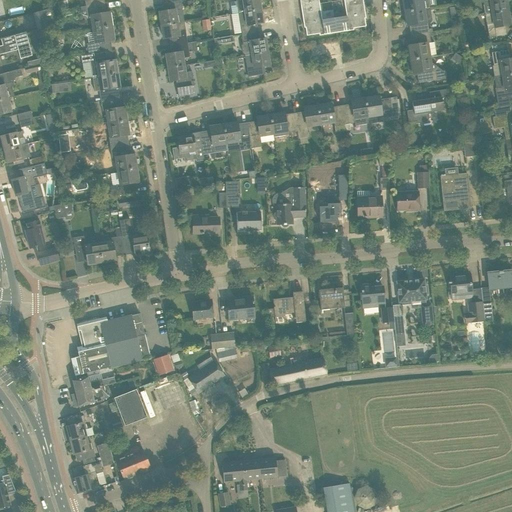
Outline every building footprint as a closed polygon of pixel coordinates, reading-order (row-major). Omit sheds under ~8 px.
[(235,0),(238,13),(260,10),(258,0),(235,0)] [(350,0),(343,0),(346,16),(334,18),(336,33),(353,30),(353,28),(365,26),(364,18),(365,18),(364,9),(363,9),(362,4),(351,6),(350,0)] [(402,0),(404,12),(429,8),(427,0),(402,0)] [(482,0),(485,14),(507,10),(505,0),(482,0)] [(180,1),(165,3),(166,11),(159,12),(161,26),(177,23),(176,16),(183,15),(180,1)] [(104,13),(102,4),(85,6),(87,17),(91,16),(93,29),(112,26),(110,13),(104,13)] [(319,4),(312,5),(314,12),(303,13),(304,19),(302,19),(304,28),(305,28),(306,36),(319,34),(319,36),(336,33),(334,18),(322,20),(319,4)] [(53,8),(38,12),(42,28),(57,25),(53,8)] [(432,21),(430,8),(429,8),(404,12),(407,26),(410,25),(412,35),(429,33),(428,25),(432,21)] [(260,10),(238,13),(240,31),(241,35),(257,32),(255,24),(262,23),(260,10)] [(507,10),(485,14),(489,38),(504,35),(503,26),(510,25),(507,10)] [(177,23),(161,26),(163,39),(170,38),(172,46),(187,43),(184,22),(177,23)] [(95,43),(91,43),(86,44),(88,54),(80,55),(81,56),(110,51),(108,41),(114,40),(112,26),(93,29),(95,43)] [(257,32),(241,35),(243,44),(241,46),(242,53),(244,55),(244,56),(267,52),(265,39),(258,40),(257,32)] [(1,39),(2,46),(0,46),(0,54),(17,50),(20,59),(31,56),(26,33),(14,36),(1,39)] [(429,33),(412,35),(414,45),(408,46),(410,60),(429,57),(436,56),(433,42),(431,43),(429,33)] [(187,43),(172,46),(173,54),(166,55),(168,68),(184,66),(182,58),(189,57),(189,52),(197,51),(195,42),(187,43)] [(110,51),(81,56),(82,63),(89,62),(92,78),(99,77),(117,74),(115,60),(111,61),(110,51)] [(494,77),(511,74),(511,58),(508,59),(507,51),(491,53),(494,66),(492,66),(494,77)] [(269,65),(267,52),(244,56),(248,77),(263,75),(262,67),(269,65)] [(429,57),(410,60),(412,74),(416,73),(418,83),(445,79),(444,73),(429,62),(429,57)] [(203,68),(218,66),(217,60),(202,63),(203,68)] [(32,66),(25,68),(26,74),(37,71),(42,70),(40,64),(32,66)] [(185,73),(184,66),(168,68),(170,81),(177,80),(178,88),(176,88),(178,97),(193,95),(192,86),(194,86),(192,72),(185,73)] [(22,76),(20,69),(0,74),(0,100),(7,98),(14,97),(12,87),(14,86),(13,82),(15,78),(22,76)] [(120,88),(117,74),(99,77),(92,78),(94,92),(99,91),(100,101),(117,98),(116,89),(120,88)] [(511,74),(494,77),(495,88),(499,109),(509,107),(511,107),(510,99),(511,98),(511,74)] [(428,119),(429,117),(428,113),(443,110),(441,98),(447,97),(446,90),(429,92),(430,99),(412,102),(413,110),(406,111),(408,123),(416,122),(417,124),(424,122),(426,122),(427,121),(427,120),(428,119)] [(365,98),(367,117),(369,124),(382,122),(381,119),(399,116),(396,97),(379,100),(378,96),(365,98)] [(7,98),(0,100),(0,114),(11,112),(7,98)] [(117,98),(100,101),(102,111),(106,111),(108,124),(127,121),(125,107),(119,108),(117,98)] [(352,106),(342,108),(344,125),(355,123),(355,126),(369,124),(367,117),(365,98),(351,100),(351,104),(352,106)] [(344,125),(342,108),(332,109),(331,103),(317,105),(320,124),(333,122),(335,133),(345,131),(344,125)] [(320,124),(317,105),(303,108),(304,114),(294,115),(297,132),(298,139),(308,137),(307,130),(307,126),(320,124)] [(509,107),(499,109),(494,110),(495,117),(492,117),(494,130),(504,128),(506,140),(511,138),(511,114),(511,115),(509,107)] [(19,121),(33,118),(31,111),(17,115),(19,121)] [(284,113),(270,115),(274,137),(288,135),(287,134),(297,132),(294,115),(284,117),(284,115),(284,113)] [(53,114),(45,115),(47,123),(55,122),(53,114)] [(257,123),(247,125),(251,148),(261,147),(261,143),(274,141),(274,137),(270,115),(256,117),(257,121),(257,123)] [(33,118),(19,121),(21,128),(34,124),(33,118)] [(111,138),(108,138),(110,148),(127,146),(125,136),(129,135),(127,121),(108,124),(111,138)] [(251,148),(247,125),(237,126),(237,122),(223,124),(226,145),(239,143),(241,150),(251,148)] [(226,145),(223,124),(209,127),(210,132),(200,134),(202,151),(213,149),(214,152),(227,150),(226,145)] [(25,144),(24,137),(22,131),(0,137),(4,150),(25,144)] [(200,134),(177,138),(178,147),(172,148),(174,160),(183,158),(184,161),(195,160),(196,162),(204,161),(202,151),(200,134)] [(477,156),(475,143),(463,144),(464,157),(477,156)] [(27,144),(25,144),(4,150),(7,163),(13,162),(13,165),(23,162),(23,159),(31,157),(27,144)] [(127,146),(110,148),(112,158),(116,158),(118,171),(136,168),(134,154),(128,155),(127,146)] [(42,157),(28,160),(30,167),(44,163),(43,160),(42,157)] [(379,165),(387,165),(387,157),(379,158),(379,165)] [(12,183),(10,183),(10,184),(11,187),(11,188),(13,188),(14,189),(13,189),(14,190),(15,195),(15,196),(18,196),(22,213),(45,207),(43,197),(34,199),(31,187),(36,186),(35,185),(34,178),(47,175),(45,170),(44,165),(44,163),(30,167),(20,169),(22,177),(20,178),(11,180),(11,181),(12,183)] [(136,168),(118,171),(120,185),(116,185),(118,196),(134,193),(133,183),(139,182),(136,168)] [(429,188),(428,172),(417,173),(417,188),(429,188)] [(470,208),(467,174),(445,176),(444,174),(441,175),(441,177),(440,177),(444,210),(470,208)] [(327,206),(319,207),(319,223),(337,222),(337,213),(340,213),(340,203),(340,201),(348,200),(347,175),(338,175),(339,198),(327,198),(327,204),(327,206)] [(189,176),(174,179),(177,191),(185,189),(201,187),(208,185),(206,178),(199,179),(190,181),(189,176)] [(264,177),(256,178),(257,194),(265,194),(264,177)] [(388,190),(388,178),(379,178),(380,190),(388,190)] [(70,182),(61,183),(62,190),(71,188),(70,182)] [(239,182),(225,182),(225,193),(225,195),(240,195),(239,182)] [(294,216),(294,217),(305,217),(304,187),(293,188),(293,198),(284,198),(284,197),(280,194),(275,196),(272,201),(275,205),(276,205),(276,213),(275,213),(274,214),(273,215),(273,218),(274,220),(276,221),(277,221),(277,225),(279,225),(280,226),(282,227),(283,228),(285,227),(286,227),(287,226),(288,225),(291,225),(291,216),(294,216)] [(397,208),(396,208),(396,212),(403,212),(403,211),(405,211),(418,210),(418,191),(397,192),(397,208)] [(357,197),(358,217),(382,216),(381,196),(357,197)] [(123,198),(116,200),(118,208),(124,207),(123,198)] [(55,210),(58,218),(65,217),(64,210),(70,209),(69,203),(53,206),(55,210)] [(252,232),(252,231),(261,231),(260,211),(236,212),(237,232),(246,231),(246,232),(247,232),(247,231),(252,231),(252,232)] [(210,233),(210,236),(219,235),(218,218),(208,219),(208,216),(192,217),(193,234),(200,233),(200,234),(203,234),(210,233)] [(28,230),(25,231),(29,248),(42,245),(45,244),(40,228),(38,221),(37,221),(36,219),(27,221),(27,224),(26,224),(28,230)] [(125,236),(121,236),(124,253),(134,252),(135,255),(149,253),(146,235),(132,237),(132,235),(125,236)] [(84,242),(83,236),(73,238),(74,244),(77,263),(87,261),(87,265),(101,263),(98,244),(85,246),(84,242)] [(112,242),(98,244),(101,263),(115,261),(114,254),(124,253),(121,236),(111,238),(112,242)] [(73,255),(72,247),(59,249),(60,257),(73,255)] [(46,250),(37,253),(40,265),(58,261),(56,253),(55,248),(46,250)] [(511,277),(511,271),(487,273),(489,291),(506,289),(506,296),(511,295),(511,277)] [(461,294),(461,298),(471,297),(471,293),(469,276),(463,276),(463,275),(449,277),(450,282),(447,282),(448,284),(449,284),(450,289),(451,288),(451,295),(461,294)] [(424,280),(397,282),(399,303),(399,302),(400,305),(408,304),(408,302),(421,300),(421,305),(423,325),(432,325),(430,304),(426,305),(425,300),(426,300),(425,295),(428,294),(427,286),(424,286),(424,280)] [(369,285),(361,286),(363,308),(377,306),(377,303),(384,303),(382,286),(369,288),(369,285)] [(318,290),(320,310),(344,308),(342,288),(318,290)] [(273,300),(275,317),(284,316),(283,314),(294,313),(295,317),(293,318),(293,322),(305,321),(302,292),(292,293),(293,298),(273,300)] [(252,304),(253,304),(253,302),(252,302),(252,297),(243,298),(243,300),(228,301),(228,299),(227,300),(229,319),(254,317),(252,304)] [(212,317),(211,301),(192,303),(193,319),(212,317)] [(490,302),(482,303),(484,322),(492,321),(490,303),(490,302)] [(468,304),(469,313),(464,314),(465,323),(484,322),(482,303),(468,304)] [(394,322),(393,317),(392,308),(381,309),(383,323),(389,322),(394,322)] [(355,335),(353,313),(344,314),(346,336),(355,335)] [(78,321),(84,348),(79,349),(80,356),(71,359),(75,376),(142,359),(150,358),(139,314),(107,322),(106,320),(100,321),(98,316),(78,321)] [(393,317),(394,322),(394,329),(395,336),(404,335),(402,316),(393,317)] [(233,333),(222,334),(224,348),(234,347),(235,347),(234,340),(233,333)] [(224,348),(222,334),(210,335),(212,349),(224,348)] [(248,338),(234,340),(235,347),(249,346),(248,338)] [(182,344),(174,345),(174,352),(183,351),(182,344)] [(268,348),(270,358),(280,356),(278,346),(268,348)] [(234,349),(216,353),(218,362),(236,358),(234,349)] [(172,371),(167,355),(152,360),(158,376),(172,371)] [(269,369),(273,387),(327,375),(323,357),(289,365),(288,363),(286,363),(287,365),(269,369)] [(189,377),(187,378),(197,394),(224,376),(214,360),(213,361),(210,358),(197,366),(199,370),(189,377)] [(186,372),(181,375),(184,380),(187,378),(189,377),(186,372)] [(72,380),(75,394),(103,387),(103,386),(102,380),(102,379),(89,382),(88,377),(72,380)] [(113,377),(102,380),(103,386),(115,383),(113,377)] [(134,378),(127,380),(129,388),(135,387),(134,378)] [(108,398),(107,392),(105,393),(103,387),(75,394),(78,407),(95,403),(108,398)] [(124,426),(147,417),(136,390),(114,398),(124,426)] [(70,441),(85,437),(83,430),(86,429),(83,416),(71,419),(73,425),(67,427),(70,441)] [(113,424),(112,424),(112,426),(121,423),(120,421),(119,421),(118,418),(112,420),(113,424)] [(85,437),(70,441),(73,454),(80,453),(83,465),(95,462),(90,443),(87,444),(85,437)] [(105,444),(98,446),(101,459),(112,457),(108,443),(105,444)] [(124,480),(150,469),(142,450),(139,451),(137,446),(128,450),(130,454),(116,461),(124,480)] [(113,463),(112,457),(101,459),(103,466),(113,463)] [(247,461),(249,479),(286,476),(284,460),(275,461),(275,458),(247,461)] [(249,479),(247,461),(221,464),(223,482),(239,481),(240,491),(247,490),(246,480),(249,479)] [(85,475),(72,478),(77,494),(92,489),(97,488),(99,487),(99,486),(106,484),(103,472),(95,474),(95,473),(102,471),(99,462),(83,467),(85,475)] [(16,492),(9,475),(2,477),(5,487),(0,487),(0,509),(8,507),(8,506),(10,505),(7,495),(16,492)] [(325,511),(353,511),(349,484),(322,488),(325,511)] [(357,506),(365,509),(374,507),(376,498),(374,489),(365,486),(357,489),(354,498),(357,506)] [(220,507),(230,505),(228,492),(218,494),(220,507)]
